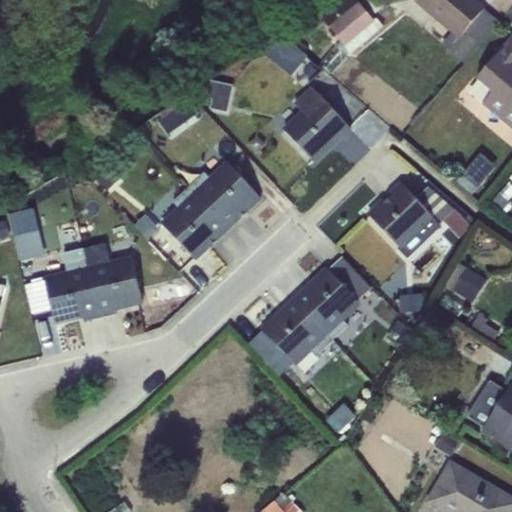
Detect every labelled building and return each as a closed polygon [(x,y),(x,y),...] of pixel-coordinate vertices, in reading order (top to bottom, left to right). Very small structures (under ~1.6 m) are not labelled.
[(358,5),(353,0),(347,0),(325,20),(352,53),(384,26),(377,17),(373,20),(359,3),(358,5)] [(473,0),(415,0),(414,2),(451,34),(442,44),(465,64),(500,22),(473,0)] [(260,51),(291,76),(308,56),(277,30),(260,51)] [(511,38),(477,81),(492,93),(483,104),(511,129),(511,38)] [(214,100),(212,109),(228,112),(234,86),(207,80),(203,97),(214,100)] [(351,129),(312,87),(294,104),(302,112),(283,129),(314,162),(329,147),(330,148),(351,129)] [(162,119),(159,121),(168,134),(198,114),(185,95),(158,113),(162,119)] [(261,198),(227,162),(210,177),(205,173),(189,187),(228,229),(239,218),(240,220),(241,219),(239,216),(245,211),(247,213),(248,212),(247,211),(261,198)] [(462,175),(478,189),(489,176),(473,162),(462,175)] [(109,166),(95,179),(108,192),(122,178),(109,166)] [(511,182),(510,180),(491,202),(504,214),(511,206),(507,201),(511,195),(511,182)] [(384,201),(369,215),(403,252),(420,236),(424,240),(440,225),(416,199),(402,184),(389,196),(391,198),(386,203),(384,201)] [(178,208),(161,223),(195,260),(209,247),(210,248),(211,247),(209,244),(215,239),(217,241),(218,240),(217,239),(228,229),(189,187),(173,202),(178,208)] [(428,188),(416,199),(440,225),(443,221),(455,209),(428,188)] [(472,227),(455,209),(443,221),(460,239),(472,227)] [(35,211),(9,217),(20,262),(46,256),(35,211)] [(115,308),(143,302),(132,256),(110,261),(106,244),(82,250),(100,318),(117,314),(115,308)] [(100,318),(82,250),(62,254),(66,272),(45,277),(55,322),(83,316),(84,321),(100,318)] [(343,257),(329,270),(358,301),(371,288),(343,257)] [(458,263),(445,284),(454,290),(453,291),(473,304),(487,281),(468,268),(467,269),(458,263)] [(329,270),(327,269),(326,270),(328,272),(316,283),(314,281),(294,300),(333,341),(349,326),(345,321),(362,305),(358,301),(329,270)] [(179,285),(155,291),(159,305),(182,300),(181,297),(190,295),(188,285),(179,287),(179,285)] [(424,312),(423,295),(399,296),(401,313),(424,312)] [(465,308),(446,295),(439,305),(459,318),(465,308)] [(263,329),(262,330),(263,332),(294,364),(297,367),(313,352),(317,356),(333,341),(294,300),(275,318),(277,320),(265,331),(263,329)] [(448,320),(429,309),(417,329),(435,340),(448,320)] [(489,320),(479,314),(470,329),(493,343),(500,333),(486,325),(489,320)] [(411,330),(398,321),(387,338),(399,347),(411,330)] [(294,364),(263,332),(249,344),(280,377),(294,364)] [(491,381),(468,416),(485,427),(484,428),(511,446),(511,384),(511,385),(507,392),(491,381)] [(356,416),(345,404),(326,421),(338,434),(356,416)] [(385,410),(375,426),(387,433),(397,418),(385,410)] [(444,433),(436,447),(450,455),(458,442),(444,433)] [(511,511),(511,499),(448,463),(425,504),(438,511),(511,511)] [(301,511),(284,493),(261,511),(301,511)] [(110,511),(131,511),(132,511),(125,502),(110,511)]
